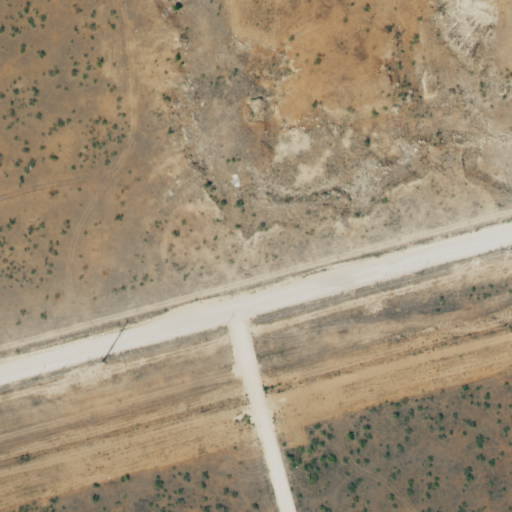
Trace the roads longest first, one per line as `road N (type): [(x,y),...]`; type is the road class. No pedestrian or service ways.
road 1 (residential): [(0,366),(511,225)]
road 2 (residential): [(282,511),(224,305)]
